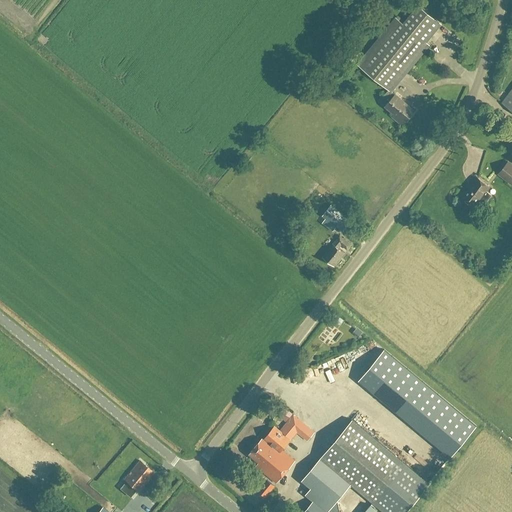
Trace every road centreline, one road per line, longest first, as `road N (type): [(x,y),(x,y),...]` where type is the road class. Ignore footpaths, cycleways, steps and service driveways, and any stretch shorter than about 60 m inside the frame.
road 1 (unclassified): [(192,473),(460,126),(503,0)]
road 2 (tertiary): [(192,473),(0,319)]
